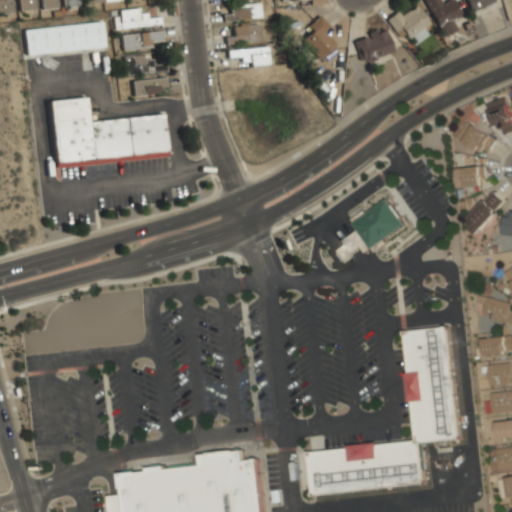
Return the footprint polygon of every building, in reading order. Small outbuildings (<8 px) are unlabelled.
[(0,0),(0,12),(11,12),(10,0),(0,0)] [(16,0),(17,10),(34,9),(33,0),(16,0)] [(55,7),(54,0),(40,0),(41,9),(55,7)] [(453,0),(449,0),(440,4),(438,0),(423,0),(436,27),(460,16),(453,0)] [(464,0),(469,11),(494,2),(493,0),(464,0)] [(399,15),(396,11),(385,19),(394,32),(401,27),(411,43),(432,29),(416,5),(399,15)] [(159,26),(159,15),(138,16),(138,8),(118,9),(119,27),(159,26)] [(311,31),(301,40),(319,60),(336,44),(324,31),(329,26),(319,15),(306,26),(311,31)] [(25,53),(103,48),(101,22),(23,27),(25,53)] [(224,43),(258,42),(257,24),(232,25),(232,36),(224,36),(224,43)] [(151,46),(150,42),(162,40),(160,29),(120,35),(122,50),(151,46)] [(392,52),(385,29),(368,33),(369,36),(354,40),(360,61),(392,52)] [(268,65),(265,45),(225,50),(226,57),(239,56),(239,62),(247,61),(247,67),(268,65)] [(123,55),(124,74),(164,72),(163,54),(123,55)] [(132,95),(159,94),(159,88),(166,87),(165,78),(131,80),(132,95)] [(84,96),(47,100),(54,162),(91,158),(87,121),(84,96)] [(505,134),(511,131),(511,114),(505,96),(486,104),(495,126),(500,124),(505,134)] [(161,113),(165,150),(128,154),(124,117),(161,113)] [(128,154),(91,158),(87,121),(124,117),(128,154)] [(478,149),(479,145),(490,151),(497,137),(465,122),(457,139),(478,149)] [(480,179),(486,178),(486,166),(456,167),(457,187),(481,186),(480,179)] [(505,203),(493,191),(467,217),(473,223),(469,227),(474,233),(505,203)] [(337,263),(327,249),(337,242),(355,229),(351,222),(385,198),(404,224),(365,252),(360,246),(347,256),(337,263)] [(511,235),(511,213),(511,217),(505,216),(503,234),(511,235)] [(511,323),(511,310),(509,309),(511,302),(487,297),(482,316),(511,323)] [(422,484),(310,496),(305,451),(414,440),(412,421),(404,348),(402,330),(445,325),(458,438),(419,443),(422,484)] [(511,352),(511,335),(482,337),(483,353),(511,352)] [(511,362),(487,364),(489,385),(511,383),(511,362)] [(492,412),(511,411),(511,390),(491,391),(492,412)] [(511,420),(495,423),(498,439),(511,437),(511,420)] [(511,446),(493,448),(494,460),(490,460),(491,469),(511,467),(511,446)] [(117,472),(198,465),(197,454),(243,450),(244,460),(258,458),(263,511),(106,511),(105,495),(114,495),(119,495),(117,472)]
